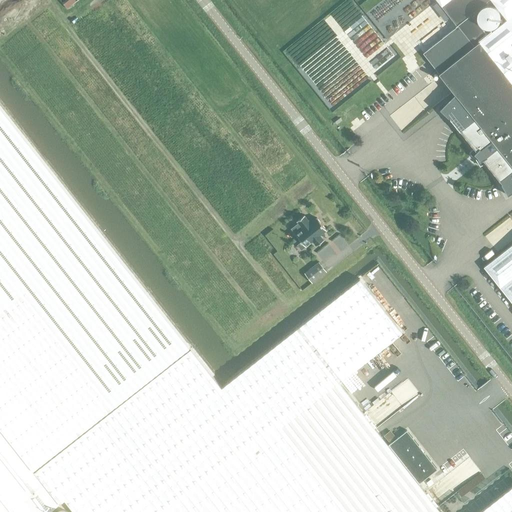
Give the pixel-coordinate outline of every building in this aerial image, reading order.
[(511,302),(511,0),(436,0),(438,2),(441,5),(457,26),(423,53),(429,60),(441,75),(453,91),(455,93),(511,165),(511,244),(484,267),(511,302)] [(511,165),(455,93),(440,109),(449,118),(450,118),(477,152),(478,153),(477,153),(477,154),(476,154),(476,155),(476,156),(477,157),(477,158),(478,158),(478,159),(479,159),(480,159),(481,159),(481,158),(482,158),(502,183),(501,184),(508,195),(511,192),(511,165)] [(0,105),(0,511),(47,511),(59,503),(33,470),(190,347),(0,105)] [(323,241),(319,236),(326,230),(317,218),(310,223),(304,215),(297,221),(303,229),(296,234),(302,241),(298,245),(302,250),(313,241),(317,246),(321,242),(323,241)] [(304,273),(312,283),(326,271),(319,262),(304,273)] [(511,511),(511,486),(478,511),(441,511),(419,483),(437,469),(407,430),(389,444),(339,382),(402,332),(360,278),(221,387),(190,347),(33,470),(59,503),(47,511),(511,511)]
